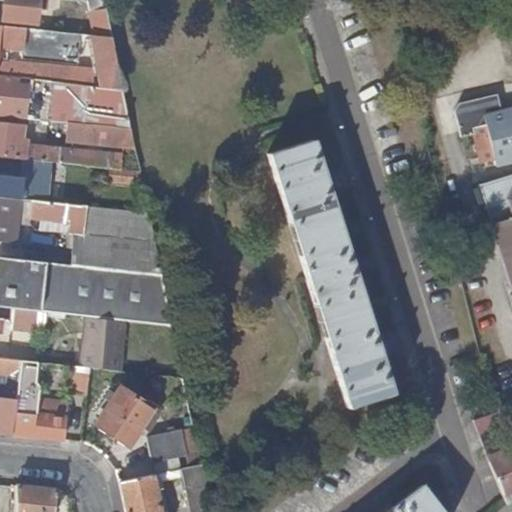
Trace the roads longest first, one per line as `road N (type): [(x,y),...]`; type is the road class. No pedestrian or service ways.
road 1 (residential): [(325,0),(474,508)]
road 2 (residential): [(0,456),(68,463),(93,486),(98,511)]
